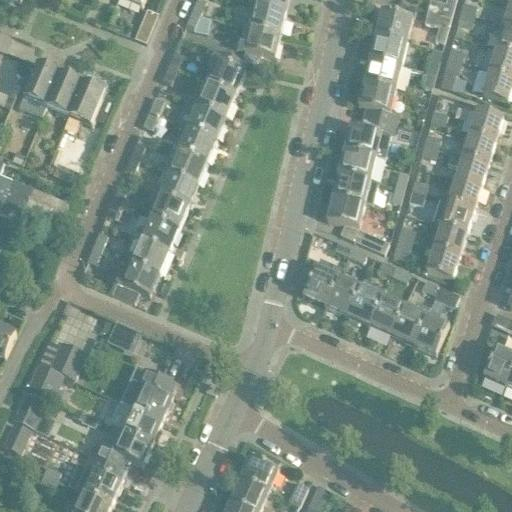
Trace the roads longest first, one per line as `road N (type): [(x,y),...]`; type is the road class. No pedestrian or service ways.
road 1 (tertiary): [(266,325),(346,0)]
road 2 (residential): [(181,0),(69,275)]
road 3 (residential): [(448,405),(511,200)]
road 4 (residential): [(69,275),(78,298),(250,370)]
road 5 (residential): [(448,405),(266,325)]
road 6 (residential): [(394,511),(231,410)]
road 7 (residential): [(69,275),(34,321),(0,394)]
